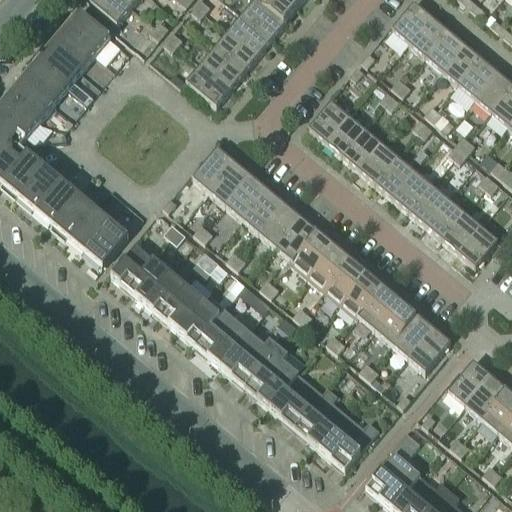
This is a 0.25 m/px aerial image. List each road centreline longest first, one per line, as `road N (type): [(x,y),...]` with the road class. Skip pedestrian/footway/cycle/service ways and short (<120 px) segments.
road 1 (residential): [(293,511),(0,263)]
road 2 (residential): [(470,306),(258,132)]
road 3 (residential): [(208,135),(144,83),(121,85),(82,143),(85,155),(150,204)]
road 4 (residential): [(258,132),(368,0)]
